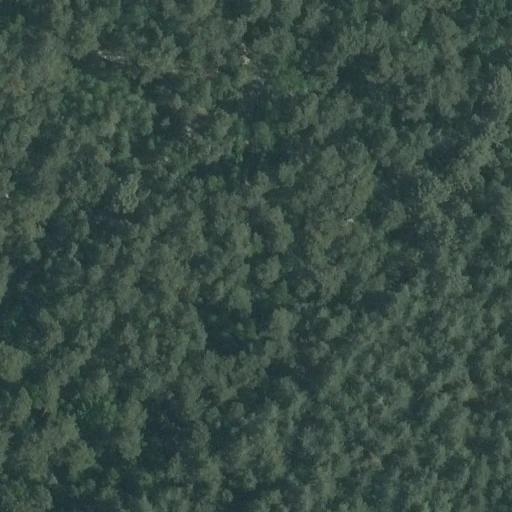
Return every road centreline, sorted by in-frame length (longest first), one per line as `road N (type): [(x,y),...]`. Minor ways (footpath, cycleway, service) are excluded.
road 1 (track): [(221,511),(284,464),(297,409),(299,318),(256,217),(250,90),(223,0)]
road 2 (track): [(347,0),(0,300)]
